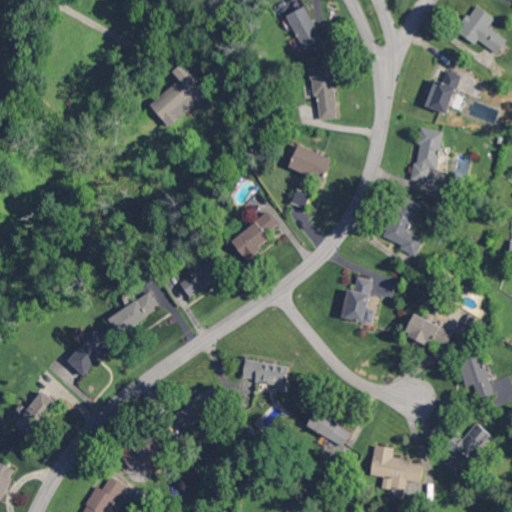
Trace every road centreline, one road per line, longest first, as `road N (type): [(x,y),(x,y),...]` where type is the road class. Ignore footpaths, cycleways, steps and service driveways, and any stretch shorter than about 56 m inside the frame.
road 1 (residential): [(390,72),(366,186),(334,241),(278,294),(95,427),(37,511)]
road 2 (residential): [(278,294),(345,370),(411,399)]
